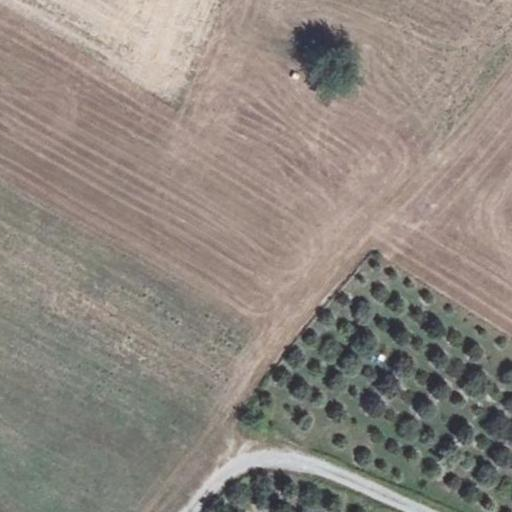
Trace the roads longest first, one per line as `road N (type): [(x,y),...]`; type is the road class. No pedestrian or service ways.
road 1 (track): [(511,81),(319,284),(254,382),(221,470)]
road 2 (track): [(185,511),(221,470),(267,450),(420,511)]
